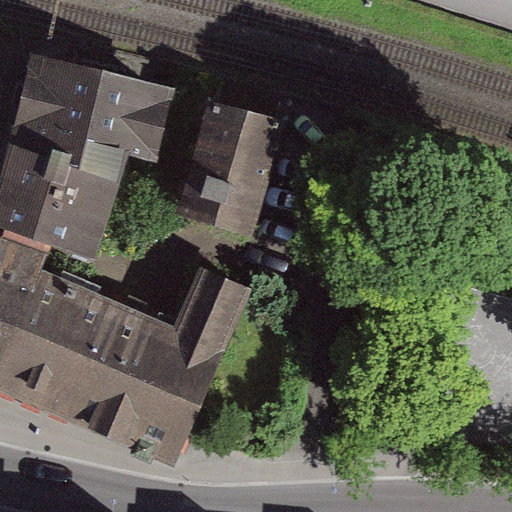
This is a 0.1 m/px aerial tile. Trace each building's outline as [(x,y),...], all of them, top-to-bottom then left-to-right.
[(148,159),(165,96),(37,67),(21,136),(118,164),(123,152),(148,159)] [(282,125),(213,107),(183,207),(251,228),(282,125)] [(118,164),(21,136),(0,209),(0,227),(87,259),(118,164)] [(0,242),(0,361),(41,275),(44,255),(1,239),(0,242)] [(0,387),(80,421),(131,314),(41,275),(0,361),(0,387)] [(173,461),(247,292),(203,275),(177,333),(131,314),(80,421),(173,461)]
